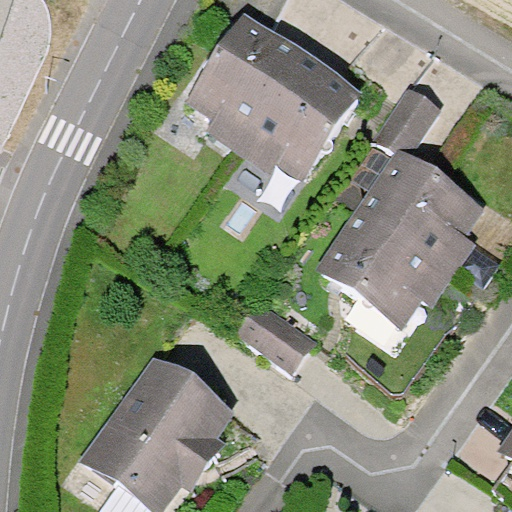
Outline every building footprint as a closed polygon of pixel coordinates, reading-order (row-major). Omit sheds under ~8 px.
[(213,132),(242,152),(302,65),(267,41),(244,25),(191,101),(220,121),(213,132)] [(326,82),(302,65),(242,152),(270,171),(278,160),(306,180),(359,105),(326,82)] [(441,116),(409,94),(374,143),(402,163),(403,162),(407,165),(441,116)] [(364,218),(451,277),(469,251),(457,244),(468,229),(478,214),(407,165),(403,162),(402,163),(364,218)] [(440,293),(451,277),(364,218),(323,276),(361,302),(399,329),(420,300),(430,307),(440,293)] [(396,356),(430,307),(420,300),(399,329),(361,302),(347,322),(396,356)] [(235,338),(293,379),(316,346),(259,305),(235,338)] [(159,368),(93,460),(123,481),(119,487),(153,511),(156,511),(155,511),(180,477),(184,479),(189,473),(193,467),(197,469),(205,469),(212,464),(214,454),(214,450),(209,445),(228,418),(159,368)] [(97,511),(153,511),(119,487),(123,481),(93,460),(92,459),(69,492),(97,511)]
